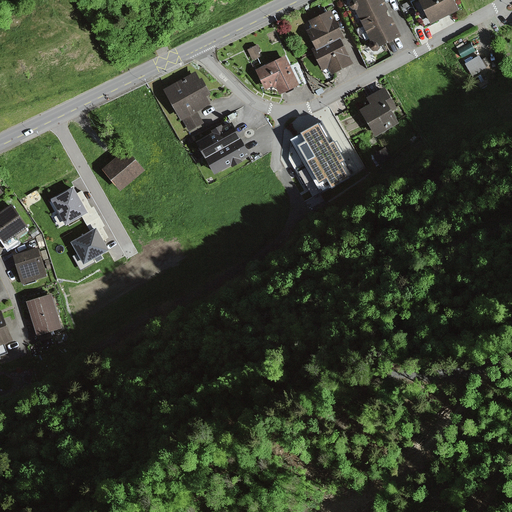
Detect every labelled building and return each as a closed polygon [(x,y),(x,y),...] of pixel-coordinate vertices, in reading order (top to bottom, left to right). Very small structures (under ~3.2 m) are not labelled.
[(355,9),(363,26),(390,12),(383,0),(358,0),(357,1),(354,0),(353,0),(351,1),(349,4),(350,7),(352,9),(355,9)] [(459,10),(453,0),(417,0),(430,25),(459,10)] [(307,31),(315,48),(340,36),(343,34),(331,10),(309,21),(313,28),(307,31)] [(390,12),(363,26),(355,29),(359,36),(365,41),(369,39),(372,44),(371,46),(371,49),(373,51),(376,51),(379,50),(380,47),(386,44),(393,41),(402,37),(390,12)] [(315,48),(311,50),(321,71),(328,68),(332,74),(339,71),(342,69),(354,64),(343,41),(340,36),(315,48)] [(475,50),(470,42),(457,50),(462,58),(475,50)] [(263,56),(258,45),(248,49),(253,61),(263,56)] [(300,85),(285,55),(255,70),(265,90),(272,87),(277,88),(280,94),(300,85)] [(481,60),(479,55),(464,64),(471,76),(489,66),(484,58),(481,60)] [(200,79),(196,72),(164,89),(181,120),(182,119),(189,132),(204,124),(197,112),(211,104),(206,96),(211,94),(202,78),(200,79)] [(393,108),(398,105),(387,86),(369,97),(372,103),(362,109),(377,135),(401,122),(393,108)] [(240,110),(229,116),(232,121),(242,115),(240,110)] [(290,139),(321,193),(352,176),(321,121),(290,139)] [(241,138),(232,122),(223,127),(222,125),(212,131),(213,133),(196,142),(206,158),(241,138)] [(425,141),(419,133),(412,139),(418,147),(425,141)] [(242,160),(250,155),(241,138),(206,158),(215,175),(231,166),(232,167),(243,162),(242,160)] [(394,157),(388,146),(375,153),(381,164),(394,157)] [(145,171),(126,149),(102,170),(121,191),(145,171)] [(88,213),(74,188),(52,200),(66,225),(88,213)] [(28,227),(12,205),(0,212),(0,240),(8,252),(20,243),(17,239),(28,232),(26,229),(28,227)] [(40,233),(36,228),(29,233),(33,238),(40,233)] [(108,251),(96,230),(72,243),(84,265),(108,251)] [(48,277),(39,247),(13,255),(22,284),(48,277)] [(62,328),(52,294),(26,302),(37,336),(40,335),(41,342),(53,338),(51,332),(62,328)] [(13,341),(1,311),(0,311),(0,356),(8,353),(5,345),(13,341)]
